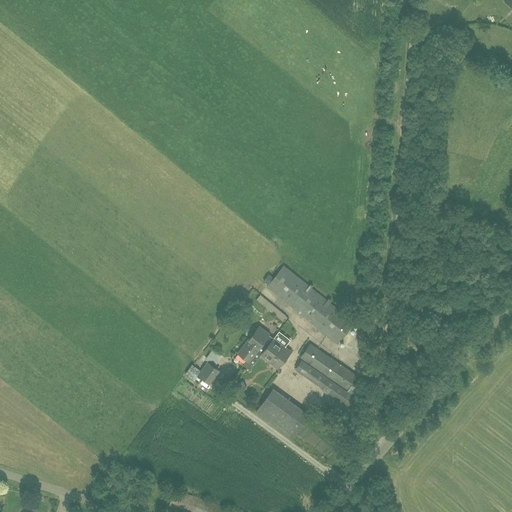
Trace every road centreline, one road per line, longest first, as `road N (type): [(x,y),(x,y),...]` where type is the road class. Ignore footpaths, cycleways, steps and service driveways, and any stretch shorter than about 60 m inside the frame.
road 1 (unclassified): [(327,511),(511,302)]
road 2 (track): [(377,439),(391,216)]
road 3 (track): [(391,216),(408,0)]
road 4 (unclassified): [(122,511),(0,472)]
